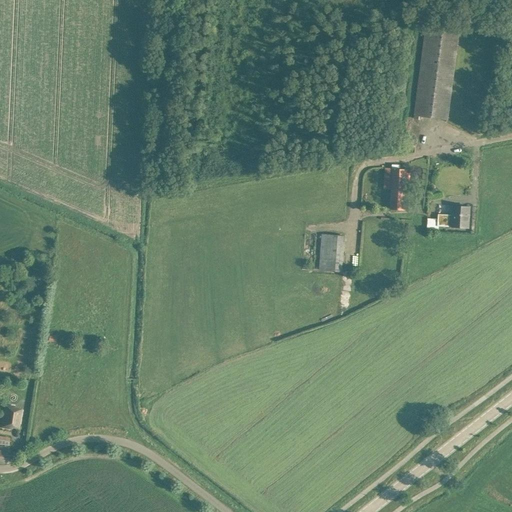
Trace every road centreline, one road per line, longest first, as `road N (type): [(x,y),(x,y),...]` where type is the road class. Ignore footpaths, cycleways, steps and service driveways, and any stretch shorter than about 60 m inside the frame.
road 1 (residential): [(511,136),(360,167),(348,288)]
road 2 (unclassified): [(226,511),(151,455),(113,439),(65,442),(0,469)]
road 3 (secondary): [(367,511),(511,398)]
